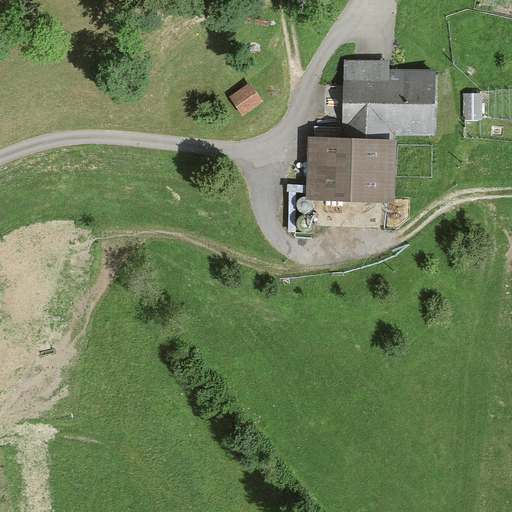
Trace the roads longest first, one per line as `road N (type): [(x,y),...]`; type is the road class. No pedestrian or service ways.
road 1 (track): [(511,191),(452,198),(373,247),(307,254),(291,250),(272,229),(248,149)]
road 2 (track): [(301,100),(285,130),(248,149),(83,136),(0,157)]
